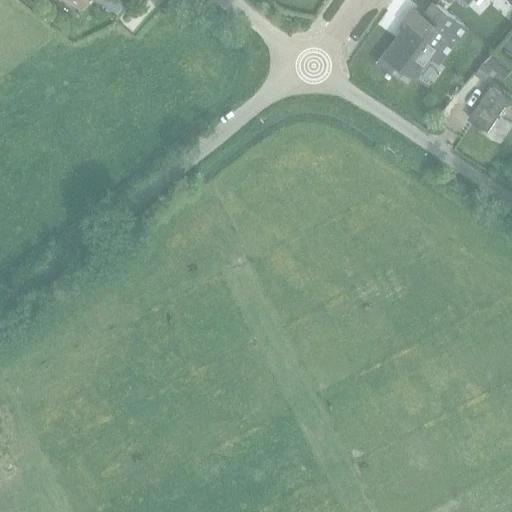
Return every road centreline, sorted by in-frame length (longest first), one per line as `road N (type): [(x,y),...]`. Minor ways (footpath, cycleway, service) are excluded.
road 1 (unclassified): [(0,305),(308,64)]
road 2 (unclassified): [(511,203),(308,64)]
